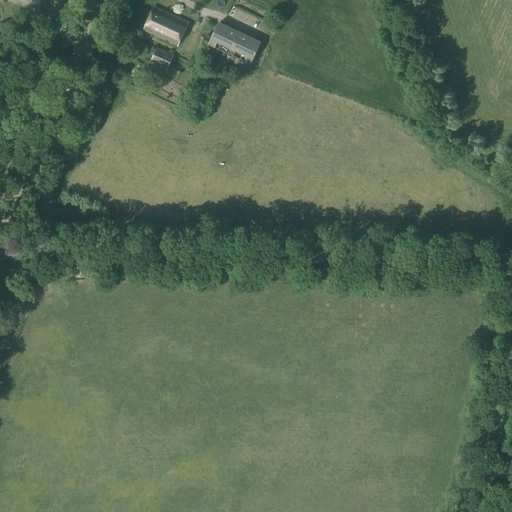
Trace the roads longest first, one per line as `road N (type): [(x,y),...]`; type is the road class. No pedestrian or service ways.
road 1 (tertiary): [(511,265),(0,248)]
road 2 (unclassified): [(0,221),(102,0)]
